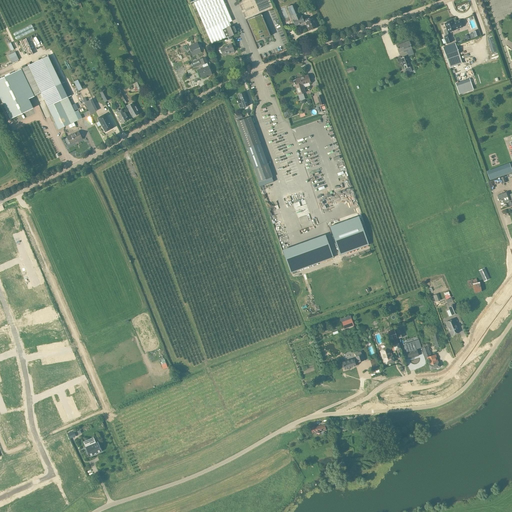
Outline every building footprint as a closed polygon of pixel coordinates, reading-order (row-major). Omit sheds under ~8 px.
[(231,26),(230,24),(220,0),(199,0),(194,2),(203,24),(212,44),(223,39),(231,36),(237,33),(236,31),(233,25),(231,26)] [(287,7),(292,20),(292,21),(293,21),(295,26),(305,22),(304,21),(304,22),(302,17),(302,16),(297,3),(287,7)] [(247,20),(256,41),(270,36),(261,14),(247,20)] [(305,20),(306,24),(309,31),(316,28),(312,17),(305,20)] [(444,36),(447,44),(452,42),(449,35),(448,35),(447,33),(455,30),(455,29),(462,27),(459,21),(453,23),(452,21),(444,23),(447,29),(443,31),(445,36),(444,36)] [(489,46),(492,53),(497,51),(492,37),(488,39),(490,46),(489,46)] [(396,46),(399,53),(405,51),(405,53),(408,51),(407,49),(411,48),(409,41),(396,46)] [(197,43),(192,45),(188,46),(192,56),(201,53),(197,43)] [(220,49),(223,56),(234,51),(231,45),(220,49)] [(455,46),(444,50),(447,59),(458,54),(455,46)] [(8,54),(12,62),(19,59),(15,51),(8,54)] [(406,56),(401,58),(404,69),(406,73),(411,70),(410,67),(413,65),(411,60),(408,61),(406,56)] [(34,97),(41,93),(48,107),(58,130),(70,124),(78,120),(75,113),(77,112),(71,100),(69,101),(68,97),(69,96),(63,83),(61,84),(48,57),(21,69),(34,97)] [(201,77),(208,75),(210,74),(211,73),(208,66),(207,63),(205,58),(200,60),(202,65),(203,68),(198,70),(201,77)] [(34,97),(21,69),(0,79),(0,95),(11,118),(32,108),(28,99),(34,97)] [(295,80),(293,81),(295,85),(298,95),(303,93),(305,92),(303,85),(310,82),(308,75),(295,80)] [(79,79),(74,81),(78,91),(83,88),(79,79)] [(456,83),(458,90),(471,86),(469,79),(456,83)] [(139,81),(135,83),(139,92),(143,90),(139,81)] [(119,89),(116,90),(118,94),(122,102),(123,101),(124,104),(126,103),(125,100),(126,100),(121,91),(119,89)] [(110,100),(105,90),(100,93),(105,102),(110,100)] [(237,100),(238,104),(241,102),(243,107),(249,105),(247,100),(244,93),(237,95),(239,99),(237,100)] [(97,111),(92,99),(87,101),(86,98),(83,99),(90,114),(97,111)] [(133,103),(127,107),(132,117),(139,114),(133,103)] [(116,113),(121,123),(128,120),(123,109),(119,111),(118,109),(115,111),(116,113)] [(105,114),(98,118),(105,132),(112,128),(106,116),(105,114)] [(250,116),(248,117),(236,122),(258,182),(272,177),(267,164),(260,143),(250,116)] [(78,131),(67,137),(70,145),(82,139),(78,131)] [(511,169),(510,164),(487,172),(490,180),(511,171),(511,169)] [(8,220),(5,222),(8,227),(11,226),(10,224),(16,221),(12,212),(6,214),(8,220)] [(329,225),(356,216),(355,213),(328,222),(329,225)] [(368,245),(358,216),(330,227),(340,255),(368,245)] [(325,235),(282,250),(290,273),(333,257),(325,235)] [(3,251),(0,251),(0,259),(2,259),(3,262),(9,259),(7,256),(5,257),(3,251)] [(484,268),(479,271),(484,282),(489,279),(484,268)] [(9,271),(1,275),(3,280),(11,276),(9,271)] [(476,279),(467,281),(468,286),(473,285),(474,293),(481,292),(479,282),(477,282),(476,279)] [(15,285),(6,288),(9,293),(17,290),(15,285)] [(44,293),(38,296),(43,307),(49,305),(44,293)] [(38,296),(33,298),(38,310),(43,307),(38,296)] [(33,298),(27,301),(28,303),(32,312),(38,310),(33,298)] [(22,305),(26,315),(32,312),(28,303),(22,305)] [(22,304),(16,307),(20,317),(26,315),(22,305),(22,304)] [(458,313),(455,304),(448,307),(449,310),(447,311),(449,317),(452,315),(452,316),(458,313)] [(351,319),(342,322),(344,329),(353,326),(351,319)] [(446,322),(451,336),(459,332),(454,319),(446,322)] [(55,322),(49,323),(51,336),(57,335),(55,322)] [(49,323),(43,324),(45,337),(51,336),(49,323)] [(43,324),(37,325),(39,335),(38,335),(39,338),(45,337),(43,324)] [(31,326),(24,327),(26,340),(33,339),(33,336),(31,326)] [(405,336),(402,328),(396,330),(398,338),(405,336)] [(394,330),(387,332),(388,336),(391,335),(393,340),(397,338),(394,330)] [(436,334),(432,335),(436,348),(440,347),(436,334)] [(392,351),(394,350),(395,351),(401,349),(399,343),(398,343),(398,341),(394,342),(394,340),(390,341),(392,351)] [(421,346),(422,348),(425,358),(427,358),(429,365),(430,370),(440,367),(438,362),(435,354),(431,356),(428,346),(427,344),(421,346)] [(381,350),(380,351),(385,365),(394,361),(392,354),(391,355),(389,349),(387,348),(386,347),(381,349),(381,350)] [(406,350),(409,359),(418,356),(416,349),(415,347),(411,349),(410,348),(406,350)] [(343,367),(343,366),(344,370),(352,367),(356,366),(355,362),(357,362),(357,363),(363,361),(362,355),(355,356),(356,358),(354,359),(342,362),(343,366),(343,367)] [(75,363),(70,366),(71,368),(74,376),(80,374),(75,363)] [(66,367),(62,369),(66,380),(70,378),(67,369),(66,367)] [(62,369),(57,371),(61,382),(66,380),(62,369)] [(368,369),(359,371),(364,388),(372,386),(368,369)] [(355,376),(351,377),(350,374),(347,375),(348,376),(350,385),(356,383),(355,376)] [(80,400),(77,401),(79,407),(89,403),(84,391),(77,394),(80,400)] [(47,407),(37,411),(39,416),(48,412),(49,412),(47,407)] [(48,412),(39,416),(40,420),(50,416),(48,412)] [(50,416),(40,420),(42,424),(53,420),(51,416),(50,416)] [(136,428),(135,428),(137,432),(138,432),(139,435),(143,433),(143,434),(147,432),(151,430),(148,424),(152,422),(150,417),(140,421),(141,425),(136,427),(136,428)] [(53,420),(42,424),(44,429),(55,425),(53,420)] [(310,427),(312,433),(316,432),(316,433),(320,432),(319,432),(320,431),(321,435),(324,434),(323,431),(326,430),(324,424),(315,426),(310,427)] [(70,439),(76,436),(73,430),(67,433),(70,439)] [(97,445),(94,437),(85,441),(88,448),(86,449),(89,457),(89,456),(101,451),(101,452),(102,451),(99,444),(97,445)] [(56,447),(50,449),(53,456),(64,451),(59,440),(54,442),(56,447)] [(27,464),(31,474),(37,471),(35,465),(38,464),(35,458),(32,460),(33,462),(27,464)] [(66,468),(60,470),(63,477),(74,473),(69,461),(64,464),(66,468)] [(26,462),(17,466),(19,472),(22,471),(25,477),(27,476),(27,477),(30,475),(30,474),(31,474),(27,464),(26,462)] [(10,472),(0,476),(5,487),(12,485),(9,479),(12,477),(10,472)] [(44,496),(41,498),(44,504),(54,499),(49,488),(42,491),(44,496)] [(24,510),(21,511),(33,511),(29,501),(27,502),(26,501),(23,502),(24,503),(22,504),(24,510)]
